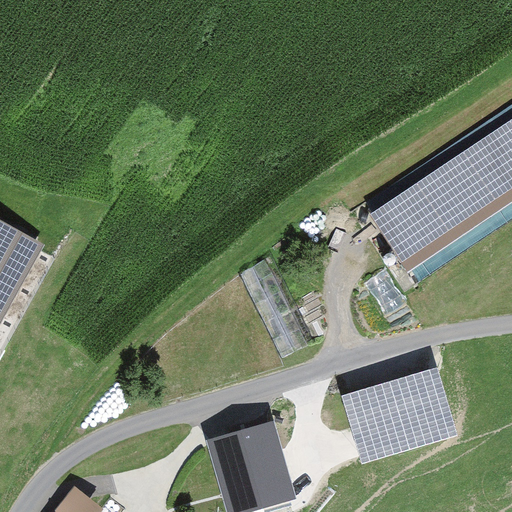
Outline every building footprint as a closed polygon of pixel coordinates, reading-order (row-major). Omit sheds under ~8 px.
[(511,212),(511,126),(369,219),(408,280),(511,212)] [(0,328),(44,249),(0,224),(0,328)] [(438,375),(342,402),(362,472),(458,444),(438,375)] [(269,433),(218,448),(233,498),(284,483),(269,433)] [(103,511),(74,490),(58,511),(103,511)]
